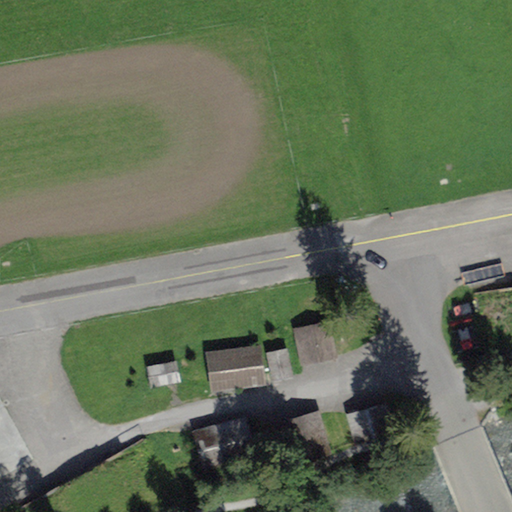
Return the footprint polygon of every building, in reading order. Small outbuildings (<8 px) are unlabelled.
[(296,331),(303,362),(335,355),(328,324),(296,331)] [(208,354),(213,388),(264,381),(259,347),(208,354)] [(268,354),(274,379),(291,376),(286,350),(268,354)] [(175,362),(149,367),(152,385),(178,380),(175,362)] [(384,405),(350,415),(357,440),(391,430),(384,405)] [(195,433),(205,467),(255,453),(245,419),(195,433)] [(319,424),(292,431),(300,459),(327,451),(319,424)]
